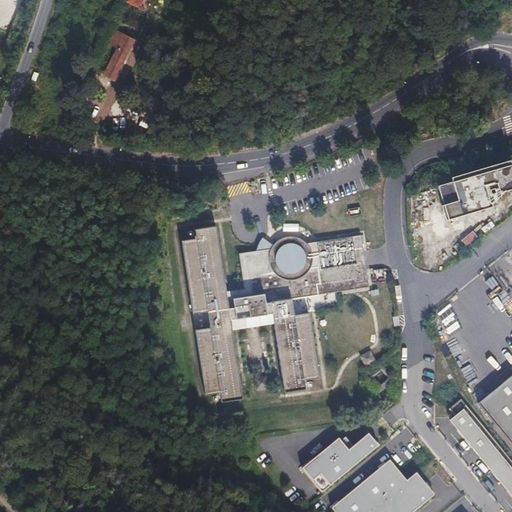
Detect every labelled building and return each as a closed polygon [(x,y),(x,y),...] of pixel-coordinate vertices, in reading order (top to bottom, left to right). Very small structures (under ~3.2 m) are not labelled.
[(132,49),(122,45),(110,73),(120,78),(132,49)] [(194,237),(180,239),(190,312),(205,310),(208,327),(193,329),(202,394),(215,392),(215,395),(217,395),(218,401),(239,398),(229,329),(272,323),(281,392),(302,389),(301,383),(303,383),(303,380),(316,378),(307,313),(292,315),(289,299),(367,288),(360,236),(305,243),(302,240),(298,238),(294,237),(290,236),(286,237),(282,238),(279,239),(276,241),(273,243),(272,245),(270,248),(255,250),(237,252),(242,288),(224,290),(215,225),(194,228),(195,234),(193,234),(194,237)] [(255,247),(255,250),(270,248),(272,245),(261,237),(258,240),(257,244),(255,247)] [(368,353),(358,357),(363,367),(372,362),(368,353)] [(511,356),(511,357),(511,376),(475,406),(511,451),(511,356)] [(511,472),(457,404),(444,413),(450,421),(445,424),(451,432),(502,496),(511,507),(511,472)] [(334,439),(297,468),(316,492),(374,447),(364,435),(343,451),(334,439)] [(385,462),(327,509),(329,511),(408,511),(429,496),(423,489),(412,475),(402,483),(388,465),(385,462)]
